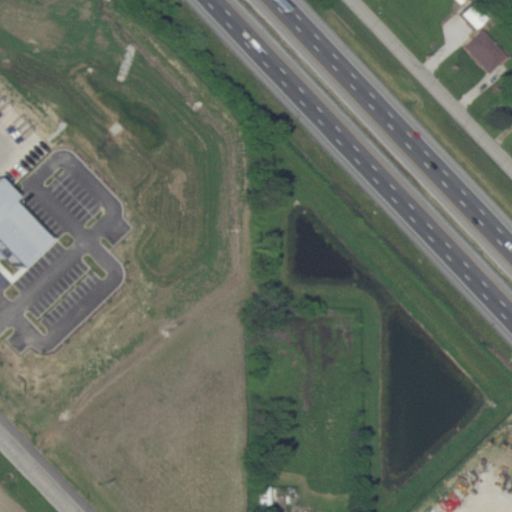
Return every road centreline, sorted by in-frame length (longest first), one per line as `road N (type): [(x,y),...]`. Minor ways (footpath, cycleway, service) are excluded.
road 1 (motorway): [(205,0),(511,322)]
road 2 (motorway): [(511,243),(281,0)]
road 3 (residential): [(511,168),(354,0)]
